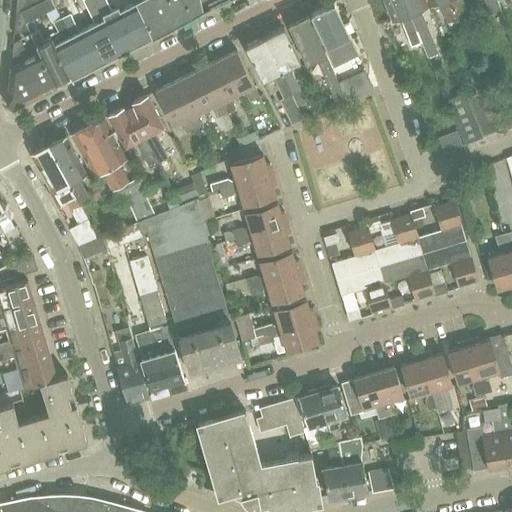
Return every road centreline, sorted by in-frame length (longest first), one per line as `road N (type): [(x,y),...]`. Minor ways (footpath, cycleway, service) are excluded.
road 1 (residential): [(303,224),(425,186),(430,176),(357,0)]
road 2 (unclassified): [(281,0),(0,141)]
road 3 (residential): [(110,425),(64,271),(0,153)]
road 4 (residential): [(110,425),(332,358),(341,346)]
road 5 (residential): [(341,346),(467,304),(511,310)]
road 6 (unclassified): [(373,511),(511,486)]
road 7 (residential): [(341,346),(303,224)]
